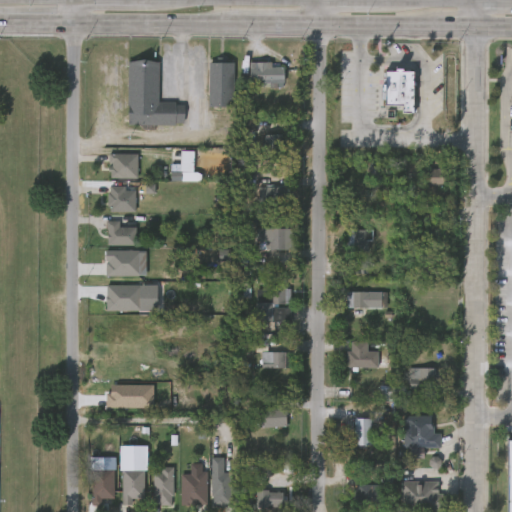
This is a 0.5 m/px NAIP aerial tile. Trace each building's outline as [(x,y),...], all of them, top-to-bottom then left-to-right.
[(161,62),(161,102),(173,102),(173,105),(181,105),(181,123),(172,123),(172,125),(129,125),(129,62),(161,62)] [(268,62),(268,67),(281,67),(281,83),(247,84),(247,62),(268,62)] [(208,107),(208,63),(232,63),(232,107),(208,107)] [(413,70),(414,113),(401,113),(401,103),(384,104),(384,70),(413,70)] [(280,135),(280,153),(257,152),(258,141),(261,141),(261,135),(280,135)] [(193,151),(180,151),(180,165),(170,165),(171,182),(201,181),(201,174),(193,174),(193,151)] [(136,154),(135,179),(107,178),(107,172),(105,172),(105,167),(108,167),(108,163),(105,163),(106,154),(136,154)] [(445,186),(420,185),(420,168),(446,168),(445,186)] [(125,186),(125,190),(135,190),(135,212),(110,211),(110,206),(107,206),(108,193),(109,193),(109,186),(125,186)] [(286,195),(284,196),(284,204),(263,203),(264,187),(286,188),(286,195)] [(428,224),(406,224),(405,204),(430,204),(430,224),(428,224)] [(135,227),(119,228),(119,221),(106,222),(107,246),(135,245),(135,227)] [(286,250),(267,250),(267,229),(289,229),(289,241),(286,241),(286,250)] [(367,252),(346,252),(346,230),(367,230),(367,252)] [(138,277),(138,251),(105,250),(105,277),(138,277)] [(105,311),(139,311),(139,286),(106,285),(105,311)] [(290,319),(290,323),(254,321),(255,303),(272,303),(272,289),(291,289),(290,319)] [(352,308),(349,308),(349,292),(385,293),(385,308),(352,308)] [(266,342),(266,351),(253,351),(253,362),(238,362),(239,341),(266,342)] [(376,352),(375,369),(344,367),(345,351),(348,351),(348,341),(365,342),(365,351),(376,352)] [(291,352),(291,368),(261,367),(262,363),(272,364),(272,352),(291,352)] [(438,375),(438,383),(432,383),(432,396),(413,395),(413,389),(406,389),(407,380),(411,380),(411,369),(433,369),(432,375),(438,375)] [(152,409),(153,386),(110,385),(110,393),(105,393),(105,408),(152,409)] [(284,427),(261,428),(260,409),(284,409),(284,427)] [(429,424),(429,427),(431,427),(431,434),(439,435),(439,448),(402,448),(402,434),(399,434),(399,426),(402,426),(403,417),(429,417),(429,424)] [(369,446),(352,447),(352,419),(369,419),(369,446)] [(223,458),(223,472),(232,473),(231,505),(225,505),(225,507),(213,506),(213,496),(210,496),(211,457),(223,458)] [(431,457),(430,466),(439,468),(441,458),(431,457)] [(124,506),(119,506),(120,458),(142,458),(142,499),(129,499),(129,506),(124,506)] [(160,505),(152,505),(153,473),(160,473),(161,467),(173,467),(173,496),(171,496),(171,505),(160,505)] [(93,506),(89,506),(89,470),(111,470),(111,499),(98,499),(98,506),(93,506)] [(193,506),(178,506),(179,475),(188,475),(188,472),(204,473),(204,506),(193,506)] [(436,483),(436,494),(441,494),(440,511),(399,511),(399,483),(413,483),(412,486),(417,486),(417,482),(436,483)] [(381,486),(381,506),(350,505),(351,485),(381,486)] [(255,508),(282,508),(282,491),(256,491),(255,508)]
